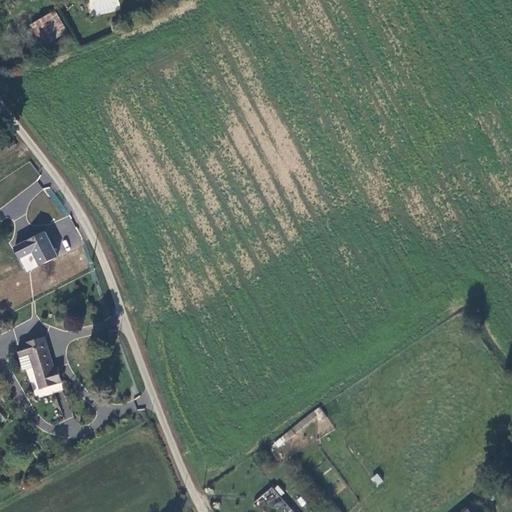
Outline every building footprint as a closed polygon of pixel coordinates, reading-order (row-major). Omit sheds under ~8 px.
[(68,35),(55,13),(30,28),(43,49),(68,35)] [(58,262),(46,237),(28,246),(36,263),(32,265),(35,274),(58,262)] [(60,384),(56,369),(53,370),(44,339),(26,345),(20,347),(23,357),(30,355),(36,376),(40,389),(60,384)] [(278,448),(294,433),(290,429),(274,444),(278,448)] [(370,478),(377,487),(383,481),(377,473),(370,478)] [(267,510),(269,505),(279,510),(286,497),(268,487),(258,505),(267,510)]
